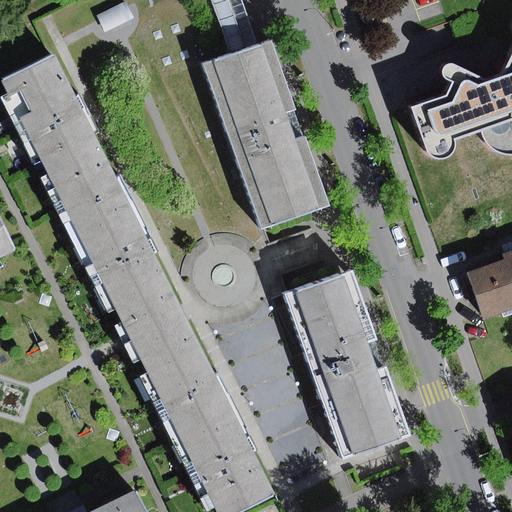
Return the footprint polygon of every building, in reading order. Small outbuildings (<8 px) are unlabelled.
[(125,2),(97,17),(106,33),(133,18),(125,2)] [(441,96),(407,107),(422,149),(426,155),(432,158),(439,158),(445,155),(449,150),(450,145),(450,139),(476,129),(480,140),(487,148),(495,152),(506,154),(511,153),(511,22),(510,26),(510,30),(511,34),(511,46),(497,76),(483,81),(449,64),(445,63),(441,65),(438,68),(438,72),(439,75),(441,78),(448,81),(441,96)] [(268,39),(199,62),(229,149),(286,129),(281,115),(293,111),(268,39)] [(0,79),(45,167),(98,141),(53,53),(0,79)] [(286,129),(229,149),(257,231),(328,207),(304,136),(290,141),(286,129)] [(45,167),(90,256),(142,230),(98,141),(45,167)] [(0,257),(13,251),(0,225),(0,257)] [(131,338),(134,344),(187,318),(183,311),(142,230),(90,256),(131,338)] [(511,311),(511,258),(468,274),(485,321),(511,311)] [(348,271),(282,293),(339,459),(406,436),(382,364),(373,367),(364,340),(371,338),(348,271)] [(134,344),(179,433),(231,407),(187,318),(134,344)] [(179,433),(219,511),(242,511),(276,495),(251,446),(231,407),(179,433)] [(142,511),(134,493),(94,511),(142,511)]
